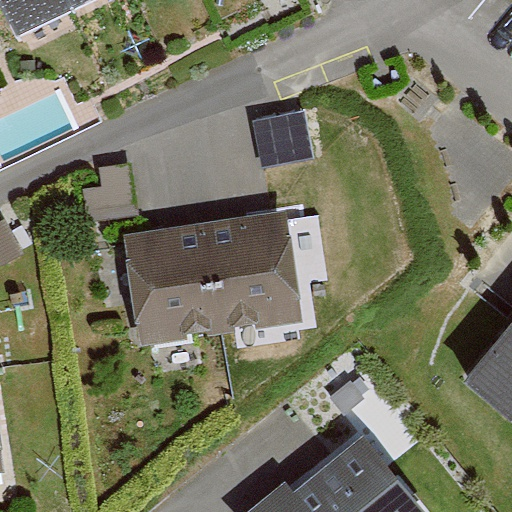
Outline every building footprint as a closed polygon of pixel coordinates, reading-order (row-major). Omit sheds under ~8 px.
[(0,0),(0,4),(8,21),(52,0),(0,0)] [(306,104),(259,109),(264,155),(310,151),(306,104)] [(282,218),(206,229),(220,323),(296,312),(282,218)] [(0,259),(2,262),(20,252),(5,224),(0,226),(0,259)] [(144,335),(220,323),(206,229),(129,241),(144,335)] [(511,326),(467,380),(511,417),(511,326)] [(419,511),(364,444),(294,502),(284,490),(257,511),(419,511)]
